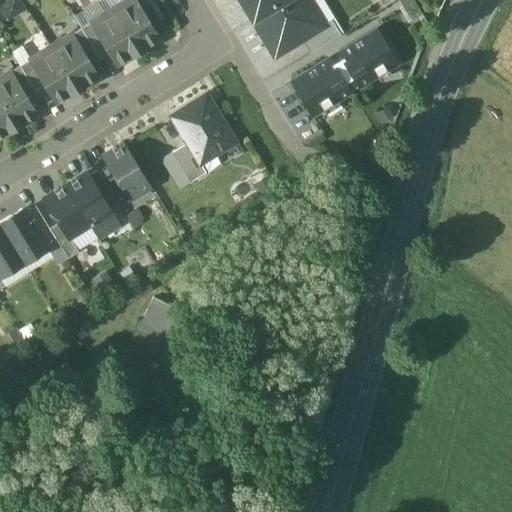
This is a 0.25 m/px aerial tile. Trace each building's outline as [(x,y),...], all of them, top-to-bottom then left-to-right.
[(151,26),(134,0),(125,0),(112,9),(138,51),(159,38),(151,26)] [(161,20),(149,0),(134,0),(151,26),(161,20)] [(241,0),(251,16),(277,0),(241,0)] [(277,0),(251,16),(275,55),(302,39),(324,25),(308,0),(277,0)] [(412,0),(400,0),(413,20),(422,14),(412,0)] [(112,9),(92,21),(110,51),(118,64),(138,51),(112,9)] [(324,25),(302,39),(310,53),(341,34),(333,20),(324,25)] [(110,51),(92,21),(81,27),(100,58),(110,51)] [(100,58),(81,27),(71,33),(90,64),(100,58)] [(376,28),(293,79),(314,114),(397,62),(376,28)] [(90,64),(71,33),(51,46),(77,89),(97,76),(90,64)] [(77,89),(51,46),(30,59),(49,89),(56,101),(77,89)] [(49,89),(30,59),(20,65),(39,95),(49,89)] [(39,95),(20,65),(10,71),(29,102),(39,95)] [(10,71),(0,77),(0,100),(15,126),(36,114),(29,102),(10,71)] [(206,94),(171,116),(187,142),(200,163),(201,163),(236,141),(206,94)] [(0,100),(0,135),(15,126),(0,100)] [(200,163),(187,142),(171,151),(190,182),(206,172),(201,163),(200,163)] [(149,184),(125,144),(104,156),(120,183),(125,180),(133,194),(149,184)] [(97,170),(87,175),(106,206),(116,200),(97,170)] [(87,175),(86,173),(65,185),(89,224),(109,211),(106,206),(87,175)] [(89,224),(65,185),(45,197),(60,222),(68,236),(69,236),(89,224)] [(36,205),(25,211),(44,242),(54,235),(50,228),(36,205)] [(24,209),(0,223),(29,271),(53,256),(44,242),(25,211),(24,209)] [(109,211),(89,224),(97,237),(117,225),(109,211)] [(60,222),(50,228),(54,235),(68,258),(79,251),(69,236),(68,236),(60,222)] [(0,223),(0,277),(5,286),(29,271),(0,223)] [(188,314),(154,297),(140,325),(153,332),(171,341),(173,342),(188,314)] [(140,325),(123,357),(146,369),(149,364),(153,357),(143,352),(153,332),(140,325)] [(171,341),(158,368),(149,364),(146,369),(139,384),(141,385),(167,398),(169,399),(193,352),(173,342),(171,341)] [(167,398),(141,385),(135,398),(161,411),(167,398)]
